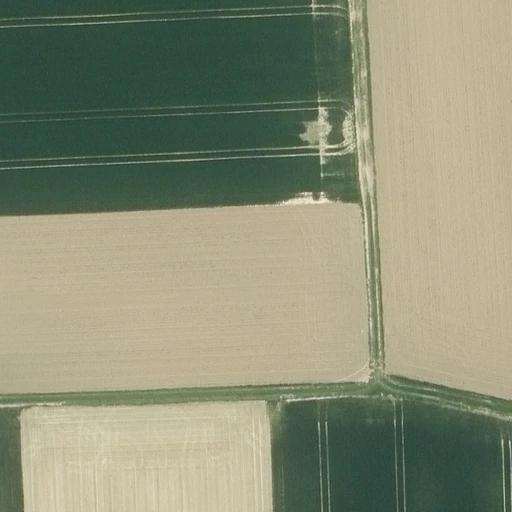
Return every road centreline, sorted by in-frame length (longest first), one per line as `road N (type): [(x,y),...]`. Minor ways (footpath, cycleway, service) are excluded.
road 1 (track): [(0,398),(378,384),(511,409)]
road 2 (track): [(352,0),(378,384)]
